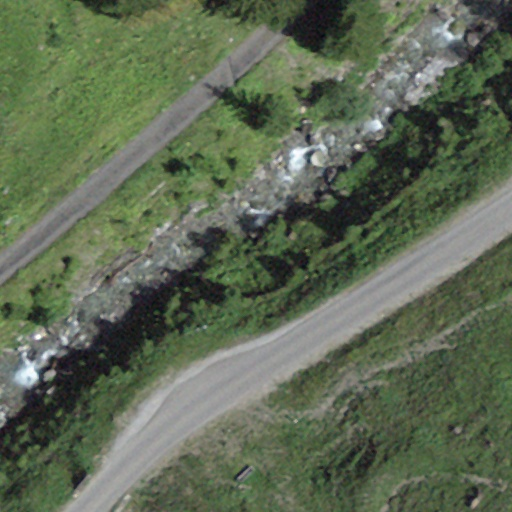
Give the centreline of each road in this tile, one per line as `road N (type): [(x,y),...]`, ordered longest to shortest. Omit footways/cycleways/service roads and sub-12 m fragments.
road 1 (unclassified): [(511,195),(223,379),(150,439),(81,511)]
road 2 (track): [(303,0),(0,269)]
